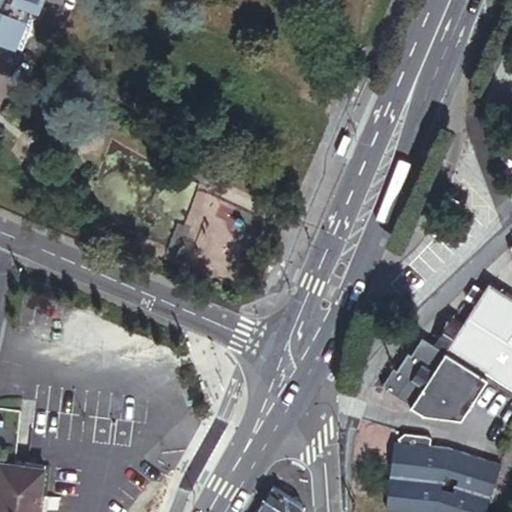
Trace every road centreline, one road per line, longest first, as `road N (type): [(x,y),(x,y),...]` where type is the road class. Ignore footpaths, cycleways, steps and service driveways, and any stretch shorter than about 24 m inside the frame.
road 1 (secondary): [(453,0),(325,304),(291,361)]
road 2 (residential): [(0,232),(291,361)]
road 3 (secondary): [(291,361),(200,511)]
road 4 (residential): [(291,361),(323,456),(328,511)]
